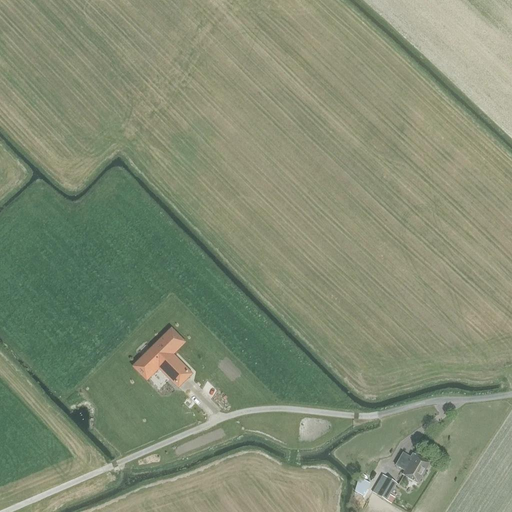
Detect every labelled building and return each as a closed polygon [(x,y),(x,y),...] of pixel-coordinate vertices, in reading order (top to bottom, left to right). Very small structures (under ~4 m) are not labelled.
[(178,387),(190,375),(171,355),(184,343),(172,331),(134,368),(147,380),(159,368),(178,387)] [(193,412),(198,407),(185,395),(180,400),(193,412)] [(414,455),(412,459),(403,453),(395,466),(405,472),(402,475),(418,484),(430,464),(414,455)] [(391,504),(395,498),(390,495),(396,484),(383,476),(372,493),(391,504)] [(362,479),(354,492),(365,498),(372,484),(362,479)]
